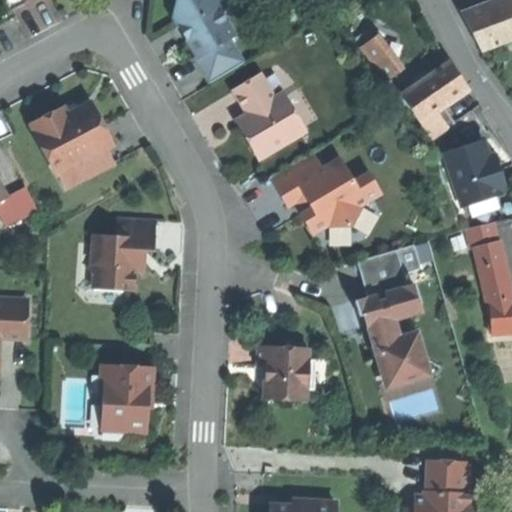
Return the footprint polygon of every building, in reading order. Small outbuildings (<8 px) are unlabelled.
[(15,0),(24,15),(46,3),(43,0),(15,0)] [(196,58),(211,83),(243,64),(229,39),(234,36),(218,9),(220,7),(215,0),(176,0),(173,15),(179,25),(182,24),(190,38),(188,40),(193,49),(198,57),(196,58)] [(511,0),(505,0),(465,15),(484,52),(511,41),(511,0)] [(367,45),(392,79),(402,72),(377,38),(367,45)] [(404,96),(423,123),(446,106),(470,90),(461,77),(451,63),(404,96)] [(246,138),(259,159),(305,132),(283,94),(275,99),(261,75),(233,91),(247,114),(245,116),(241,130),(246,138)] [(452,103),(456,114),(483,103),(478,92),(452,103)] [(457,123),(446,106),(423,123),(434,139),(457,123)] [(46,129),(72,177),(76,175),(119,151),(122,150),(100,109),(78,121),(74,114),(60,122),(46,129)] [(486,144),(448,156),(465,207),(503,195),(502,193),(507,191),(500,172),(495,173),(491,160),(486,144)] [(127,166),(119,151),(76,175),(84,190),(127,166)] [(496,159),(491,160),(495,173),(500,172),(498,165),(496,159)] [(327,160),(286,183),(294,197),(304,213),(317,205),(323,216),(315,220),(328,242),(345,232),(368,233),(376,212),(396,200),(383,178),(369,186),(356,163),(335,175),(327,160)] [(26,188),(7,198),(19,220),(37,210),(26,188)] [(107,277),(106,294),(148,295),(149,276),(161,267),(154,261),(154,254),(170,255),(171,239),(171,225),(133,224),(133,239),(109,238),(108,262),(100,269),(107,277)] [(511,296),(494,225),(468,231),(472,249),(477,248),(492,304),(511,302),(511,296)] [(411,256),(370,268),(375,284),(381,304),(388,302),(391,312),(378,316),(397,381),(407,378),(410,386),(433,379),(430,370),(442,366),(434,337),(413,343),(408,327),(435,319),(426,291),(422,292),(411,256)] [(511,302),(492,304),(493,334),(511,333),(511,302)] [(5,322),(0,322),(0,376),(13,377),(13,344),(40,344),(40,310),(5,310),(5,322)] [(321,355),(273,353),(273,370),(279,370),(279,382),(278,405),(319,407),(320,396),(321,367),(321,355)] [(341,368),(321,367),(320,396),(340,397),(341,368)] [(167,373),(116,372),(115,410),(126,411),(125,428),(142,428),(141,434),(162,435),(162,417),(166,417),(166,399),(167,373)] [(115,434),(141,434),(142,428),(125,428),(126,411),(115,410),(115,434)] [(485,511),(486,500),(479,500),(480,469),(442,467),(441,494),(439,511),(485,511)]
